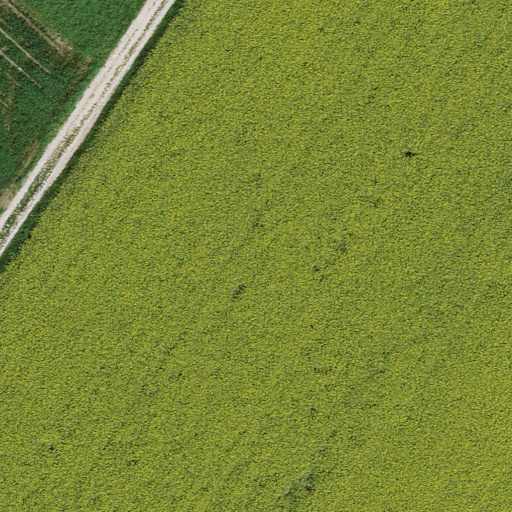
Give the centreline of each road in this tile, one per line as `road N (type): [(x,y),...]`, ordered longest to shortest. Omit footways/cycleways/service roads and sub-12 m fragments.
road 1 (track): [(74,122),(164,0)]
road 2 (track): [(74,122),(0,237)]
